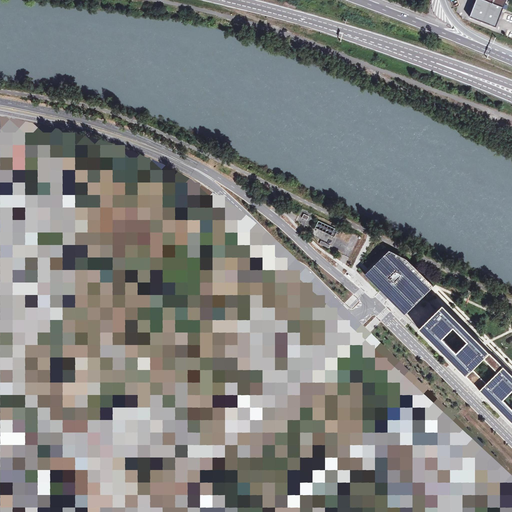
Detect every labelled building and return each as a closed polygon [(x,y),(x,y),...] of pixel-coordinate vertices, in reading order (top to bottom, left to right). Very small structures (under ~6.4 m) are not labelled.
[(507,0),(477,0),(471,18),(497,28),(507,0)] [(37,212),(31,191),(11,197),(11,195),(4,198),(3,197),(0,197),(0,250),(18,245),(17,244),(25,242),(24,240),(44,234),(37,212)] [(318,222),(315,229),(333,238),(337,231),(318,222)] [(415,268),(407,259),(397,254),(389,251),(386,254),(373,266),(365,274),(404,314),(405,315),(434,286),(415,268)] [(436,295),(430,300),(433,304),(439,299),(436,295)] [(424,325),(419,329),(466,376),(511,421),(511,374),(443,305),(424,325)] [(86,377),(79,385),(74,385),(70,388),(70,393),(82,405),(98,390),(86,377)] [(40,386),(36,382),(32,386),(36,390),(40,386)] [(230,400),(225,406),(233,414),(247,399),(244,396),(247,394),(248,392),(249,391),(240,382),(226,396),(230,400)] [(109,449),(116,456),(137,456),(149,445),(150,446),(150,447),(151,449),(153,449),(154,448),(154,446),(153,445),(151,445),(150,443),(151,442),(151,422),(137,408),(117,408),(102,422),(102,427),(102,442),(109,449)] [(397,445),(381,460),(430,510),(447,493),(446,492),(450,488),(451,489),(474,466),(425,417),(402,440),(445,482),(439,488),(397,445)] [(0,460),(4,456),(13,448),(18,448),(18,450),(26,450),(26,437),(14,425),(3,425),(3,438),(1,440),(0,438),(0,460)] [(4,456),(0,460),(0,465),(14,479),(5,489),(14,498),(12,500),(17,504),(18,503),(27,511),(28,511),(32,509),(34,511),(49,497),(29,477),(27,480),(16,469),(4,456)] [(330,461),(321,470),(320,469),(311,478),(312,479),(310,481),(308,483),(307,482),(298,491),(298,492),(289,501),(299,511),(308,502),(309,503),(318,493),(317,492),(319,490),(321,488),(322,490),(332,480),(331,479),(340,470),(330,461)] [(69,502),(59,511),(84,511),(85,509),(85,507),(84,503),(82,501),(79,499),(75,498),(71,499),(68,501),(69,502)]
